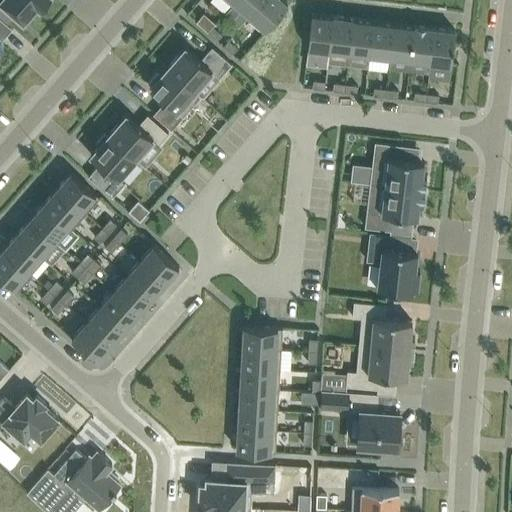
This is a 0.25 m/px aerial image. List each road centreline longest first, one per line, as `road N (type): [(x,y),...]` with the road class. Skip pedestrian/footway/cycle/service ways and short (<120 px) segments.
road 1 (residential): [(463,511),(498,133)]
road 2 (residential): [(301,110),(287,286),(262,286),(219,256)]
road 3 (residential): [(133,0),(0,154)]
road 4 (residential): [(301,110),(498,133)]
road 5 (residential): [(219,256),(197,222),(301,110)]
road 6 (residential): [(98,392),(219,256)]
road 7 (residential): [(98,392),(162,453),(159,511)]
road 8 (residential): [(0,306),(98,392)]
road 9 (residential): [(498,133),(511,13)]
